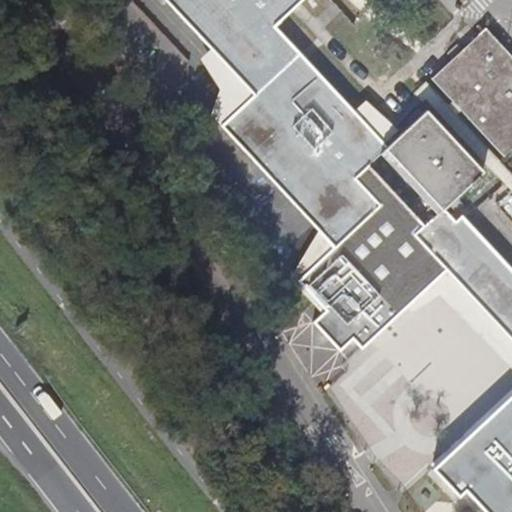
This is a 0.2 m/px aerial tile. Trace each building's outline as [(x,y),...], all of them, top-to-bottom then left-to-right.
[(376,136),(373,132),(275,27),(293,10),(302,2),(303,0),(166,0),(255,95),(222,126),(288,198),(334,248),(379,205),(355,178),(381,154),(387,149),(381,141),(376,136)] [(511,56),(504,48),(486,29),(465,47),(432,79),(443,90),(454,101),(462,111),(504,156),(511,149),(511,56)] [(373,132),(376,136),(381,141),(415,109),(426,99),(427,101),(503,183),(464,219),(473,229),(486,217),(495,208),(511,192),(511,174),(511,175),(457,115),(462,111),(454,101),(449,106),(437,94),(426,82),(410,97),(390,115),(373,132)] [(428,111),(387,149),(443,209),(484,172),(428,111)] [(381,154),(438,215),(443,209),(387,149),(381,154)] [(511,511),(511,270),(473,229),(464,219),(462,217),(455,222),(443,209),(438,215),(415,235),(441,263),(511,339),(511,395),(434,469),(458,496),(465,490),(485,511),(511,511)]
